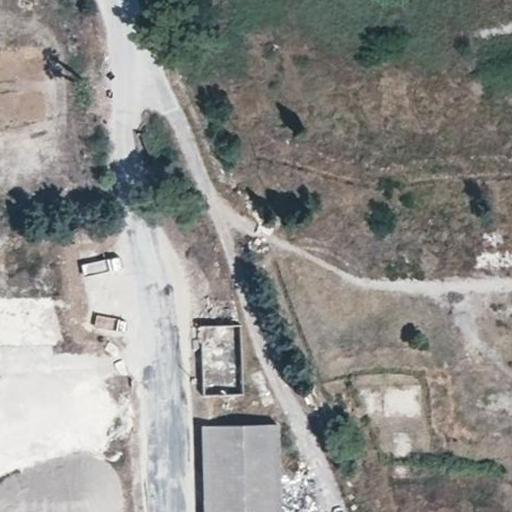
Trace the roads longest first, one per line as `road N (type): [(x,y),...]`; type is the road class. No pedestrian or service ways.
road 1 (unknown): [(117,0),(191,156),(338,511)]
road 2 (unknown): [(133,35),(119,87),(156,266),(170,511)]
